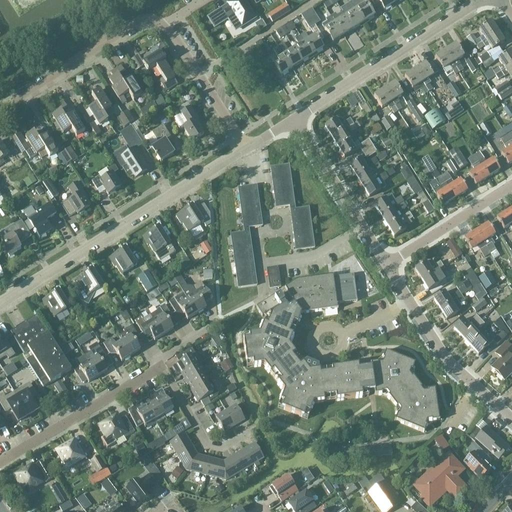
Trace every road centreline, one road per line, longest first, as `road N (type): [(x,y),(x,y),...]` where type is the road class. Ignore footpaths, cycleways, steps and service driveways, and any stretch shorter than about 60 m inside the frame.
road 1 (residential): [(0,305),(244,150)]
road 2 (residential): [(295,119),(481,0)]
road 3 (residential): [(511,419),(443,353),(384,265)]
road 4 (residential): [(162,26),(137,21),(0,113)]
road 5 (residential): [(0,461),(160,367)]
road 6 (residential): [(384,265),(295,119)]
road 7 (residential): [(384,265),(511,183)]
road 8 (residential): [(244,150),(162,26)]
road 9 (residential): [(249,432),(218,449),(205,444),(160,367)]
